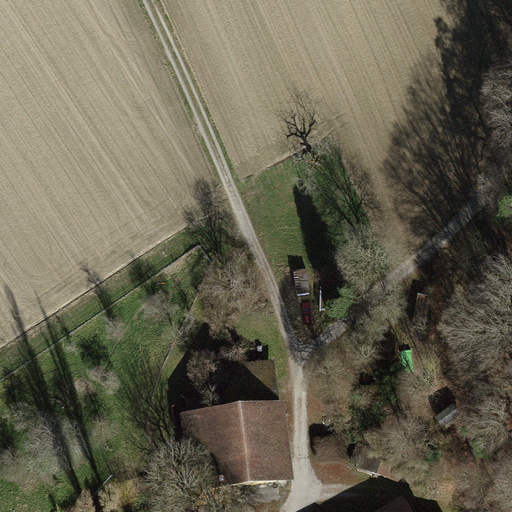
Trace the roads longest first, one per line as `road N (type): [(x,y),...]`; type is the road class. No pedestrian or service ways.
road 1 (track): [(511,112),(491,188),(430,256),(304,358),(314,497),(304,511)]
road 2 (track): [(304,358),(150,0)]
road 3 (unknown): [(433,511),(392,489),(313,486)]
